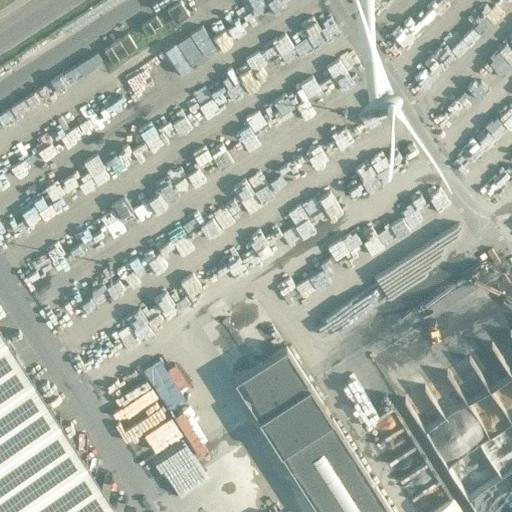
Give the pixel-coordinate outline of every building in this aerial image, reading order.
[(202,4),(199,0),(193,0),(184,5),(181,0),(166,0),(174,17),(202,4)] [(486,0),(473,12),(487,28),(509,8),(501,0),(486,0)] [(511,6),(500,20),(511,30),(511,6)] [(154,12),(140,21),(146,30),(160,21),(154,12)] [(327,16),(203,86),(215,108),(339,38),(327,16)] [(389,25),(404,40),(413,30),(398,16),(389,25)] [(179,20),(165,27),(172,40),(186,32),(179,20)] [(392,48),(401,39),(389,28),(380,37),(392,48)] [(135,43),(126,30),(103,45),(112,58),(135,43)] [(460,65),(484,89),(501,72),(480,49),(486,43),(474,30),(461,42),(472,53),(460,65)] [(117,59),(125,78),(138,72),(129,54),(117,59)] [(413,82),(439,110),(460,91),(433,63),(413,82)] [(82,95),(102,79),(92,66),(72,82),(82,95)] [(183,105),(204,91),(191,72),(170,87),(183,105)] [(235,177),(288,148),(277,129),(282,126),(288,138),(306,128),(299,115),(333,96),(319,72),(266,102),(272,113),(235,134),(239,140),(223,149),(232,165),(229,166),(235,177)] [(53,116),(65,112),(59,96),(47,100),(53,116)] [(122,142),(136,162),(186,127),(166,98),(136,119),(130,110),(107,126),(119,144),(122,142)] [(511,119),(500,110),(484,128),(503,143),(511,132),(511,119)] [(0,128),(0,156),(33,137),(21,116),(0,128)] [(474,141),(467,147),(480,163),(487,157),(474,141)] [(123,212),(137,235),(189,205),(180,190),(154,205),(149,197),(123,212)] [(411,207),(425,229),(453,212),(440,190),(411,207)] [(263,234),(278,259),(332,224),(317,200),(263,234)] [(238,245),(253,237),(239,214),(224,223),(238,245)] [(237,262),(228,241),(209,249),(201,230),(173,242),(191,283),(237,262)] [(65,242),(76,275),(109,264),(98,232),(65,242)] [(242,244),(248,265),(270,260),(264,239),(242,244)] [(27,259),(50,291),(75,273),(62,255),(62,254),(52,240),(27,259)] [(395,259),(375,271),(384,287),(404,275),(395,259)] [(157,275),(171,300),(192,288),(178,263),(157,275)] [(138,271),(120,280),(136,314),(154,306),(138,271)] [(350,318),(336,297),(321,307),(322,308),(311,315),(325,335),(350,318)] [(0,511),(121,511),(0,323),(0,511)] [(394,511),(285,342),(233,375),(321,511),(394,511)] [(83,375),(104,367),(97,349),(77,357),(83,375)] [(489,373),(500,396),(511,390),(511,370),(509,363),(489,373)] [(486,379),(424,416),(442,447),(460,436),(448,415),(470,401),(479,417),(501,404),(486,379)] [(200,435),(226,421),(212,393),(185,407),(200,435)] [(462,480),(495,462),(494,460),(511,449),(511,419),(509,414),(445,450),(462,480)] [(158,432),(171,451),(196,435),(183,415),(158,432)] [(386,422),(374,428),(387,452),(398,445),(386,422)] [(151,465),(170,454),(156,431),(138,442),(151,465)]
